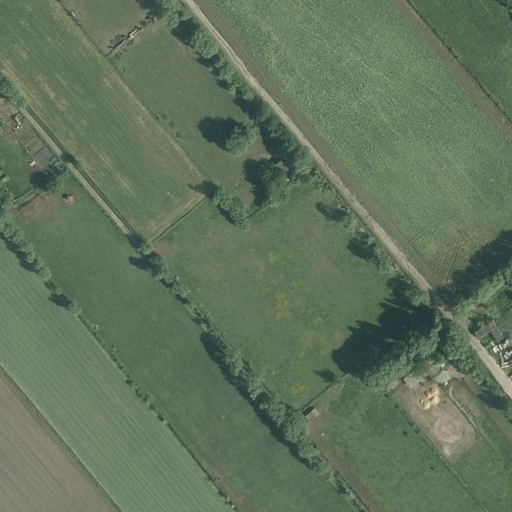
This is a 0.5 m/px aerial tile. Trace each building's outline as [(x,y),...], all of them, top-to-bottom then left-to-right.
[(284,178),(289,174),(287,171),(289,169),(281,160),(274,165),(284,178)] [(11,203),(4,209),(12,218),(19,213),(11,203)] [(489,331),(496,342),(504,337),(498,327),(492,319),(473,332),(478,338),(489,331)] [(498,327),(504,337),(509,333),(503,324),(498,327)] [(506,337),(493,345),(496,350),(509,342),(506,337)] [(511,345),(511,346),(501,353),(504,358),(511,352),(511,345)] [(403,378),(411,388),(428,374),(432,377),(441,369),(431,357),(403,378)] [(443,368),(433,377),(442,386),(451,377),(443,368)] [(305,416),(310,422),(320,414),(315,408),(305,416)]
